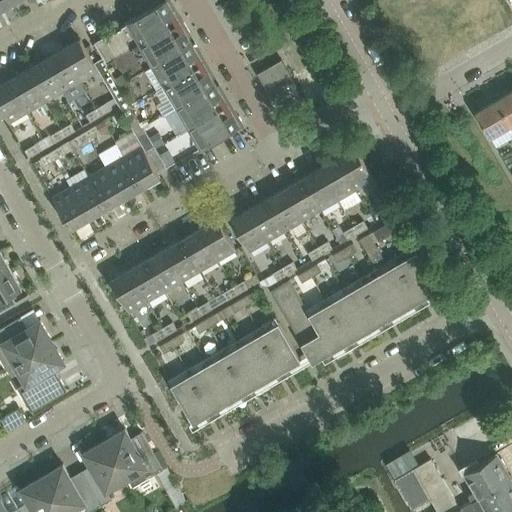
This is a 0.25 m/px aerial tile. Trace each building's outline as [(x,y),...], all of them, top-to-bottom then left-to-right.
[(0,0),(0,9),(14,2),(12,0),(0,0)] [(124,23),(94,40),(104,56),(106,59),(107,61),(141,41),(180,19),(168,0),(162,0),(128,20),(124,23)] [(141,41),(107,61),(119,83),(120,82),(127,78),(192,40),(186,29),(180,19),(141,41)] [(80,37),(62,47),(71,63),(81,80),(99,69),(94,62),(85,45),(80,37)] [(120,82),(119,83),(132,104),(166,84),(205,62),(192,40),(127,78),(120,82)] [(62,47),(44,57),(54,74),(63,90),(81,80),(71,63),(62,47)] [(104,56),(94,62),(99,69),(115,97),(116,98),(119,104),(122,109),(126,116),(133,112),(136,111),(132,104),(119,83),(107,61),(106,59),(104,56)] [(44,57),(26,68),(36,84),(45,100),(63,90),(54,74),(44,57)] [(278,105),(300,92),(283,61),(260,74),(278,105)] [(166,84),(132,104),(136,111),(143,123),(153,117),(177,103),(192,95),(216,81),(205,62),(166,84)] [(26,68),(9,78),(18,94),(28,110),(45,100),(36,84),(26,68)] [(9,78),(0,82),(0,105),(9,121),(28,110),(18,94),(9,78)] [(153,117),(143,123),(150,135),(155,143),(164,138),(189,124),(228,101),(216,81),(192,95),(177,103),(153,117)] [(511,90),(499,98),(506,111),(511,121),(511,90)] [(499,98),(477,111),(491,136),(511,123),(511,121),(506,111),(499,98)] [(164,138),(155,143),(167,165),(171,162),(182,156),(201,145),(219,134),(234,125),(240,122),(228,101),(189,124),(164,138)] [(106,102),(97,107),(99,111),(101,114),(101,115),(110,109),(106,102)] [(97,107),(87,113),(91,121),(101,115),(101,114),(99,111),(97,107)] [(122,109),(112,114),(116,122),(126,116),(122,109)] [(133,112),(126,116),(135,131),(142,143),(145,149),(155,143),(150,135),(143,123),(136,111),(133,112)] [(72,122),(61,128),(63,132),(65,135),(66,136),(76,130),(72,122)] [(96,124),(87,130),(88,133),(89,134),(91,137),(100,132),(96,124)] [(52,134),(44,138),(48,146),(56,141),(66,136),(65,135),(63,132),(61,128),(52,134)] [(87,130),(76,136),(81,143),(91,137),(89,134),(88,133),(87,130)] [(29,156),(39,150),(35,143),(24,148),(29,156)] [(142,143),(124,154),(133,170),(143,186),(161,176),(157,170),(145,149),(142,143)] [(56,158),(65,152),(61,145),(52,151),(56,158)] [(356,188),(374,178),(356,145),(337,155),(356,188)] [(45,164),(56,158),(52,151),(41,157),(45,164)] [(124,154),(106,164),(115,180),(125,196),(143,186),(133,170),(124,154)] [(339,198),(356,188),(337,155),(320,165),(339,198)] [(106,164),(89,174),(98,190),(108,206),(125,196),(115,180),(106,164)] [(321,209),(339,198),(320,165),(302,176),(321,209)] [(85,168),(67,178),(71,184),(80,200),(90,217),(108,206),(98,190),(89,174),(85,168)] [(302,219),(321,209),(302,176),(283,187),(302,219)] [(71,184),(52,195),(71,227),(90,217),(80,200),(71,184)] [(285,229),(302,219),(283,187),(267,196),(285,229)] [(268,239),(285,229),(267,196),(249,206),(268,239)] [(384,217),(394,211),(390,204),(379,210),(384,217)] [(249,250),(268,239),(249,206),(230,218),(249,250)] [(219,258),(237,248),(218,216),(200,226),(219,258)] [(397,216),(373,229),(379,240),(403,226),(397,216)] [(355,225),(359,232),(368,226),(364,220),(355,225)] [(348,238),(359,232),(355,225),(344,231),(348,238)] [(201,269),(219,258),(200,226),(182,236),(201,269)] [(369,232),(359,238),(379,271),(380,270),(391,290),(402,309),(420,299),(409,279),(398,260),(388,265),(369,232)] [(183,279),(201,269),(182,236),(164,247),(183,279)] [(318,246),(322,253),(333,247),(329,240),(318,246)] [(348,255),(357,249),(353,242),(344,248),(348,255)] [(313,258),(322,253),(318,246),(309,251),(313,258)] [(166,289),(183,279),(164,247),(147,257),(166,289)] [(0,273),(11,267),(0,248),(0,273)] [(338,261),(348,255),(344,248),(334,254),(338,261)] [(416,249),(398,260),(409,279),(420,299),(438,288),(416,249)] [(148,299),(166,289),(147,257),(129,267),(148,299)] [(288,274),(298,268),(293,261),(284,266),(288,274)] [(311,276),(322,270),(318,263),(307,269),(311,276)] [(270,284),(288,274),(284,266),(260,280),(262,284),(270,284)] [(11,267),(0,273),(0,310),(16,301),(12,293),(22,287),(11,267)] [(128,311),(148,299),(129,267),(109,278),(128,311)] [(302,281),(311,276),(307,269),(298,274),(302,281)] [(379,271),(362,280),(373,300),(385,319),(402,309),(391,290),(380,270),(379,271)] [(289,278),(270,289),(312,361),(327,352),(331,350),(320,331),(308,311),(289,278)] [(239,293),(248,287),(244,280),(235,285),(239,293)] [(362,280),(345,290),(357,309),(368,329),(385,319),(373,300),(362,280)] [(228,299),(239,293),(235,285),(224,291),(228,299)] [(329,288),(322,292),(327,301),(334,297),(329,288)] [(334,297),(327,301),(338,320),(349,339),(368,329),(357,309),(345,290),(334,297)] [(245,306),(255,300),(251,292),(241,298),(245,306)] [(236,311),(245,306),(241,298),(231,304),(236,311)] [(203,314),(213,308),(209,301),(199,306),(203,314)] [(327,301),(308,311),(320,331),(331,350),(349,339),(338,320),(327,301)] [(193,319),(203,314),(199,306),(189,312),(193,319)] [(210,326),(220,320),(216,313),(206,319),(210,326)] [(0,327),(0,356),(6,367),(14,362),(21,358),(53,339),(41,318),(28,326),(21,315),(0,327)] [(200,332),(210,326),(206,319),(196,325),(200,332)] [(282,370),(301,359),(279,320),(260,331),(282,370)] [(168,333),(177,328),(173,321),(164,326),(168,333)] [(158,339),(168,333),(164,326),(153,332),(158,339)] [(265,379),(282,370),(260,331),(243,341),(265,379)] [(175,346),(184,341),(180,334),(171,339),(175,346)] [(21,358),(14,362),(26,381),(17,386),(32,410),(62,393),(48,370),(65,360),(53,339),(21,358)] [(165,352),(175,346),(171,339),(161,345),(165,352)] [(248,389),(265,379),(243,341),(226,351),(248,389)] [(230,400),(248,389),(226,351),(208,361),(230,400)] [(212,410),(230,400),(208,361),(190,372),(212,410)] [(193,421),(212,410),(190,372),(171,383),(193,421)] [(19,407),(2,417),(9,428),(26,419),(19,407)] [(132,485),(164,467),(142,430),(131,436),(125,426),(104,438),(127,477),(132,485)] [(107,488),(127,477),(104,438),(83,451),(93,467),(83,473),(101,503),(112,497),(107,488)] [(473,499),(511,477),(496,453),(480,462),(478,458),(462,468),(476,491),(471,494),(473,499)] [(440,511),(451,511),(460,507),(432,457),(395,478),(413,508),(432,497),(440,511)] [(83,473),(73,479),(63,462),(42,475),(64,511),(66,511),(84,502),(89,510),(101,503),(83,473)] [(64,511),(42,475),(21,487),(31,503),(21,509),(22,511),(64,511)] [(480,511),(479,510),(485,506),(488,511),(509,511),(511,510),(511,478),(511,477),(473,499),(460,507),(451,511),(480,511)] [(189,503),(180,487),(169,493),(178,509),(189,503)] [(22,511),(21,509),(16,511),(9,511),(1,498),(0,498),(0,511),(22,511)]
